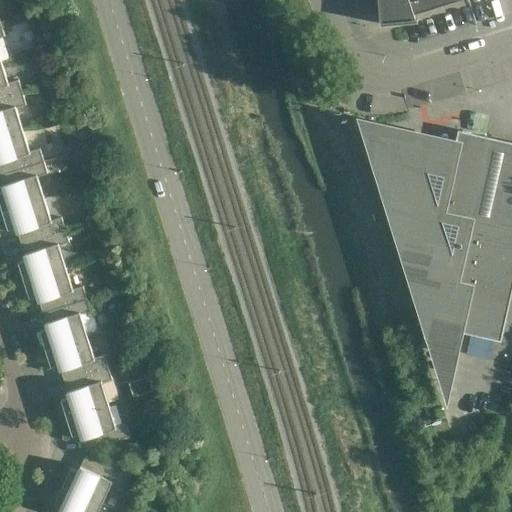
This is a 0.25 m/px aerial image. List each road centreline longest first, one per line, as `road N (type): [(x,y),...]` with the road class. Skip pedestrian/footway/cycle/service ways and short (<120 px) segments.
road 1 (tertiary): [(269,511),(107,0)]
road 2 (unclassified): [(511,46),(390,73),(367,67),(350,50),(332,0)]
